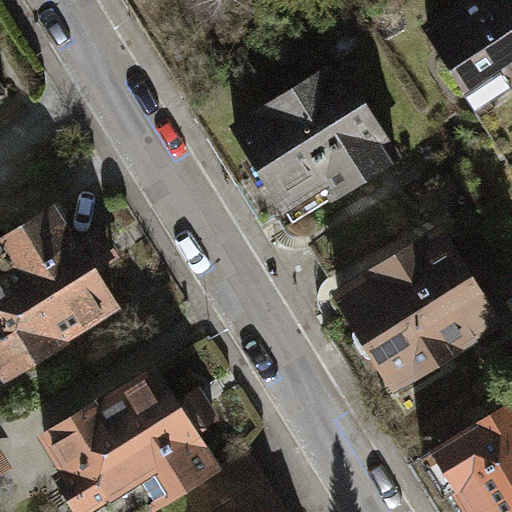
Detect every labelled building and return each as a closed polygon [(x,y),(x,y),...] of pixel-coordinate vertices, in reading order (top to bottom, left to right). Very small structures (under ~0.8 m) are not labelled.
[(511,0),(474,0),(428,31),(473,99),(508,76),(511,82),(511,0)] [(0,114),(19,103),(0,72),(0,114)] [(268,122),(241,138),(297,231),(334,208),(341,220),(415,176),(353,72),(338,81),(333,73),(264,115),(268,122)] [(511,82),(508,76),(473,99),(511,158),(511,82)] [(0,369),(12,389),(67,356),(63,348),(120,313),(95,272),(103,266),(84,235),(75,240),(55,207),(0,240),(0,369)] [(441,232),(340,296),(403,396),(505,331),(478,288),(492,280),(478,257),(463,266),(441,232)] [(102,396),(43,432),(66,470),(58,475),(81,511),(162,511),(187,496),(221,472),(197,433),(206,428),(184,393),(175,398),(155,366),(103,399),(102,396)] [(511,511),(511,408),(428,461),(450,495),(460,489),(474,511),(511,511)] [(0,447),(0,485),(17,474),(0,447)] [(242,457),(221,472),(187,496),(198,511),(210,511),(257,479),(242,457)] [(257,479),(210,511),(269,511),(277,507),(257,479)]
